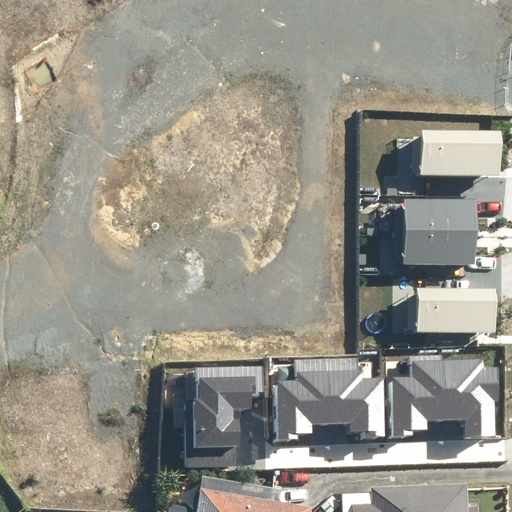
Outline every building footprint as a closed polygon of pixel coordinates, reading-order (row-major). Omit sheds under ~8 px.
[(43,0),(0,0),(0,59),(70,47),(63,8),(46,11),(43,0)] [(409,0),(407,23),(481,33),(484,0),(409,0)] [(217,34),(165,7),(145,51),(151,54),(139,80),(156,88),(150,102),(181,116),(217,34)] [(52,67),(0,73),(0,75),(3,97),(55,89),(52,67)] [(351,105),(307,101),(303,144),(348,147),(351,105)] [(127,177),(114,114),(71,120),(74,137),(42,143),(46,166),(34,168),(39,194),(127,177)] [(295,172),(295,114),(248,114),(247,139),(238,139),(238,194),(302,194),(302,172),(295,172)] [(408,136),(409,174),(491,172),(491,135),(408,136)] [(399,266),(476,264),(474,200),(397,202),(399,266)] [(290,309),(296,227),(247,224),(245,255),(238,254),(234,306),(290,309)] [(349,245),(305,241),(301,288),(345,291),(349,245)] [(135,288),(32,283),(29,319),(41,319),(39,364),(104,367),(106,321),(133,323),(135,288)] [(405,292),(406,336),(488,335),(487,290),(405,292)] [(395,380),(397,437),(420,436),(419,431),(432,431),(432,421),(450,421),(449,360),(415,360),(415,379),(395,380)] [(449,360),(450,421),(467,421),(467,435),(495,435),(494,402),(500,402),(500,369),(481,370),(481,360),(449,360)] [(330,363),(332,423),(350,422),(350,431),(360,430),(361,439),(386,438),(384,379),(358,380),(357,362),(330,363)] [(276,383),(278,441),(301,440),(300,434),(313,434),(312,424),(332,423),(330,363),(295,364),(296,382),(276,383)] [(183,402),(185,468),(234,467),(234,446),(238,446),(237,413),(253,413),(252,401),(265,401),(264,367),(190,369),(191,401),(183,402)] [(116,393),(79,394),(82,473),(118,472),(116,393)] [(311,511),(316,479),(274,473),(271,488),(202,478),(197,511),(311,511)] [(371,493),(343,494),(342,511),(469,511),(469,485),(371,486),(371,493)]
